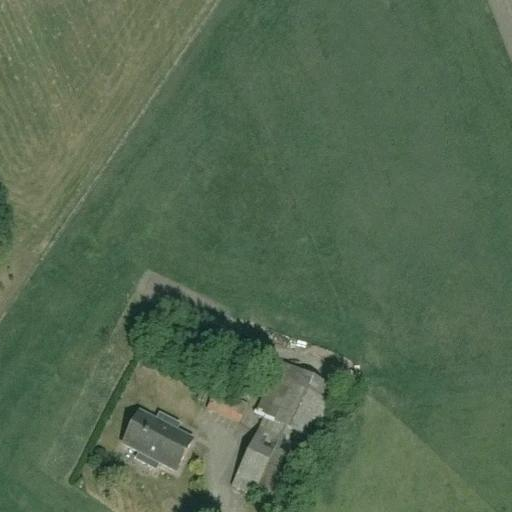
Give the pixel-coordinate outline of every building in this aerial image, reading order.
[(279,366),(254,419),(274,428),(274,427),(314,446),(338,393),(279,366)] [(212,414),(246,426),(253,404),(220,393),(212,414)] [(146,467),(169,422),(160,417),(156,424),(139,415),(123,447),(140,456),(136,462),(146,467)] [(169,422),(146,467),(156,472),(159,466),(176,475),(193,443),(175,434),(179,427),(169,422)] [(253,498),(280,438),(259,429),(232,488),(253,498)]
